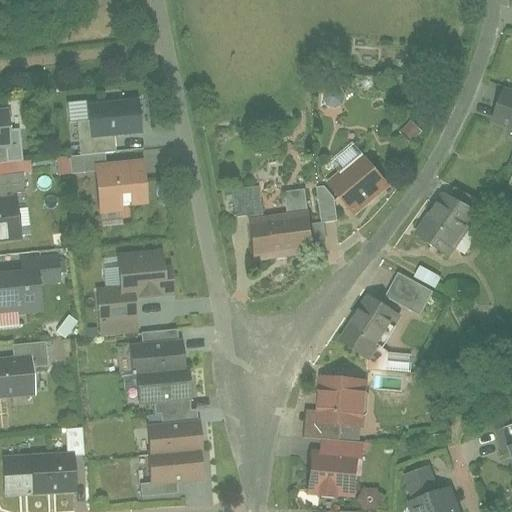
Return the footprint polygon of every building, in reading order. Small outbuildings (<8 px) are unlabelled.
[(511,87),(507,86),(494,125),(511,131),(511,87)] [(81,157),(104,155),(116,154),(114,138),(136,136),(133,102),(76,108),(81,157)] [(8,111),(0,112),(0,166),(26,163),(22,131),(10,132),(8,111)] [(148,211),(143,165),(106,169),(104,155),(81,157),(71,158),(72,174),(95,172),(99,216),(148,211)] [(325,185),(348,215),(386,185),(364,155),(325,185)] [(0,241),(28,240),(24,176),(0,177),(0,241)] [(233,217),(261,215),(259,188),(231,189),(233,217)] [(253,262),(313,255),(306,193),(287,195),(289,215),(248,220),(253,262)] [(448,194),(418,236),(449,258),(479,215),(448,194)] [(97,292),(101,329),(139,325),(137,301),(171,297),(166,252),(113,257),(117,290),(97,292)] [(21,276),(0,277),(0,318),(43,315),(40,285),(63,283),(61,257),(20,261),(21,276)] [(435,288),(440,277),(419,268),(414,278),(435,288)] [(420,316),(433,292),(397,273),(384,298),(420,316)] [(369,297),(344,342),(378,360),(403,315),(369,297)] [(136,377),(138,405),(195,401),(193,368),(183,369),(181,343),(125,347),(127,378),(136,377)] [(0,361),(0,398),(37,395),(33,358),(0,361)] [(365,429),(366,382),(317,380),(315,427),(365,429)] [(150,455),(199,451),(197,423),(148,427),(150,455)] [(511,427),(498,432),(511,468),(511,427)] [(362,500),(367,446),(322,443),(321,457),(310,456),(306,495),(362,500)] [(153,484),(202,480),(199,451),(150,455),(153,484)] [(74,454),(5,461),(8,496),(78,489),(74,454)] [(452,511),(437,467),(406,478),(417,511),(452,511)]
